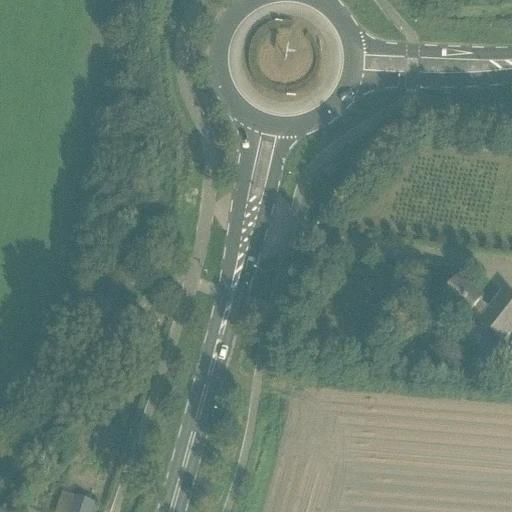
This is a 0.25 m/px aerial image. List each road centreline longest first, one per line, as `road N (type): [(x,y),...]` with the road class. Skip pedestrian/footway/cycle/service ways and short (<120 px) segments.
road 1 (primary): [(169,511),(246,231)]
road 2 (primary): [(348,87),(476,81),(511,69)]
road 3 (primary): [(511,59),(352,37)]
road 4 (primary): [(249,0),(224,26),(217,52),(219,78),(241,110)]
road 5 (primary): [(241,110),(246,231)]
road 6 (primary): [(246,231),(267,200),(281,149),(300,125)]
